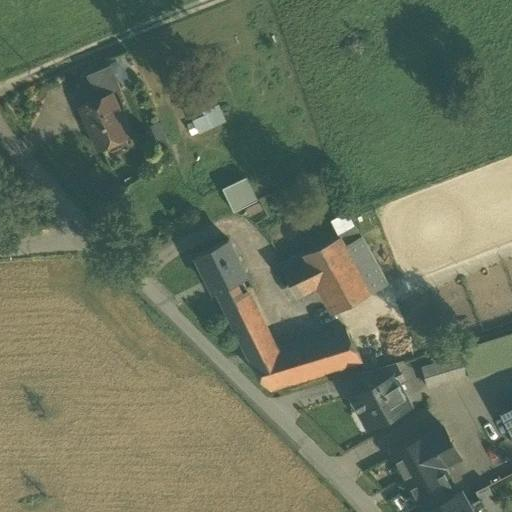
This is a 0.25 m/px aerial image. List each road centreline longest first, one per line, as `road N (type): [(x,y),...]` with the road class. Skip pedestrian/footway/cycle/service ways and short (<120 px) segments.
road 1 (residential): [(378,511),(100,238)]
road 2 (track): [(213,0),(0,89)]
road 3 (residential): [(100,238),(0,126)]
